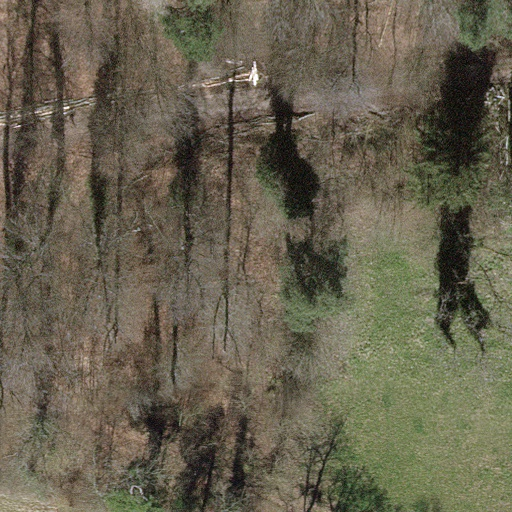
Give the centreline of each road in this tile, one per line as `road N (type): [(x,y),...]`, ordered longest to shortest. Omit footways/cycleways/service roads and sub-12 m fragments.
road 1 (track): [(12,134),(511,62)]
road 2 (track): [(0,371),(64,416),(285,511)]
